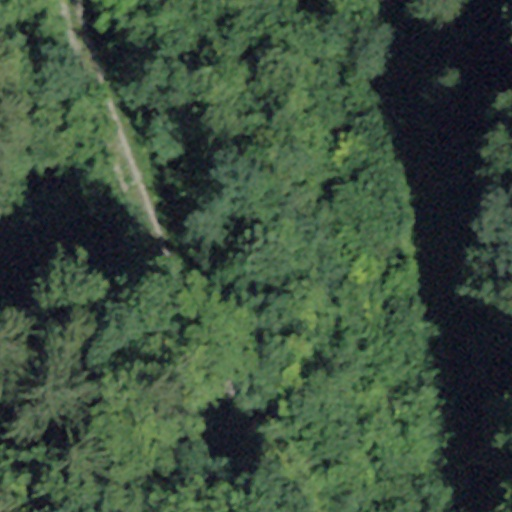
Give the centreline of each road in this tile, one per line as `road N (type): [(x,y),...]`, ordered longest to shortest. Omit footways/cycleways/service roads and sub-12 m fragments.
road 1 (track): [(286,511),(95,82),(78,0)]
road 2 (track): [(394,0),(451,389),(511,346)]
